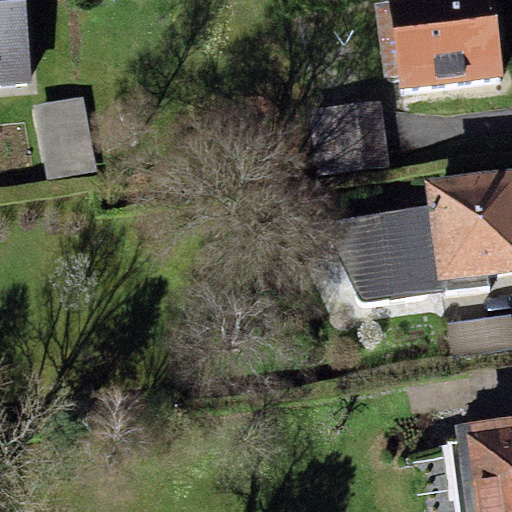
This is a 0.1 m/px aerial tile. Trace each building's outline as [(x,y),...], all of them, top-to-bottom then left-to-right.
[(0,0),(0,84),(32,82),(25,0),(0,0)] [(389,0),(399,87),(502,75),(493,0),(389,0)] [(81,97),(33,106),(46,181),(95,172),(81,97)] [(308,108),(317,177),(389,168),(381,99),(308,108)] [(511,167),(424,179),(427,205),(332,221),(328,223),(325,227),(325,231),(357,295),(361,299),(366,300),(488,283),(487,273),(511,271),(511,167)] [(511,331),(510,315),(446,323),(451,356),(511,347),(511,331)] [(465,511),(511,511),(511,418),(454,426),(465,511)]
